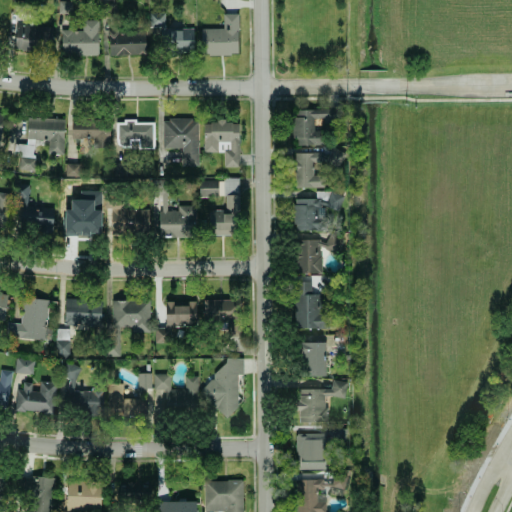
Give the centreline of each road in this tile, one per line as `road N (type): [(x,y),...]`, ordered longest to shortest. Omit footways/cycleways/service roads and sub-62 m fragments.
road 1 (residential): [(0,80),(70,87),(511,85)]
road 2 (residential): [(260,0),(267,511)]
road 3 (residential): [(267,448),(0,440)]
road 4 (residential): [(264,267),(70,268),(0,259)]
